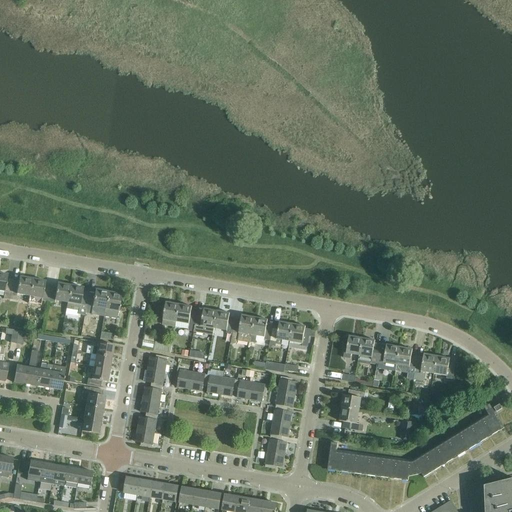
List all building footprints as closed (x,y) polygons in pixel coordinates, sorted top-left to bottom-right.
[(10,295),(12,280),(6,278),(7,275),(0,273),(0,291),(4,292),(4,294),(10,295)] [(29,296),(32,279),(19,277),(18,281),(12,280),(10,295),(15,296),(16,294),(29,296)] [(47,302),(50,286),(44,285),(45,282),(32,279),(29,296),(42,299),(41,301),(47,302)] [(67,303),(70,286),(57,284),(56,287),(50,286),(47,302),(53,303),(54,301),(67,303)] [(70,286),(67,303),(66,309),(78,312),(78,315),(84,316),(84,313),(88,293),(82,292),(83,288),(70,286)] [(105,310),(108,293),(95,291),(94,294),(88,293),(84,313),(96,315),(97,309),(105,310)] [(108,293),(105,310),(103,317),(116,319),(120,295),(108,293)] [(175,322),(178,305),(165,302),(162,319),(161,325),(174,327),(175,322)] [(187,331),(193,332),(197,311),(190,310),(191,307),(178,305),(175,322),(174,327),(187,329),(187,331)] [(212,335),(213,328),(216,311),(203,309),(203,312),(197,311),(193,332),(212,335)] [(226,333),(232,334),(235,318),(228,317),(229,313),(216,311),(213,328),(226,331),(226,333)] [(249,343),(250,343),(254,318),(241,316),(240,319),(235,318),(232,334),(230,343),(236,344),(237,341),(249,344),(249,343)] [(264,339),(270,340),(272,325),(266,324),(267,320),(254,318),(250,343),(255,344),(256,336),(264,337),(264,339)] [(272,325),(270,340),(269,345),(280,347),(281,340),(289,342),(292,325),(279,322),(278,326),(272,325)] [(305,327),(292,325),(289,342),(302,344),(305,327)] [(10,343),(16,344),(18,332),(6,330),(5,334),(11,336),(10,343)] [(24,333),(18,332),(16,344),(22,345),(24,333)] [(100,338),(112,341),(113,335),(101,333),(100,338)] [(350,355),(358,356),(361,339),(349,337),(346,354),(344,353),(343,358),(350,359),(350,355)] [(358,361),(377,364),(379,348),(374,347),(375,341),(361,339),(358,356),(358,361)] [(153,350),(170,353),(171,344),(154,341),(153,350)] [(92,354),(95,355),(112,358),(114,346),(98,343),(97,348),(93,347),(92,354)] [(385,349),(379,348),(377,364),(376,368),(395,372),(399,348),(386,345),(385,349)] [(406,379),(413,380),(417,357),(411,356),(412,350),(399,348),(395,372),(407,374),(406,379)] [(25,385),(37,387),(40,370),(36,369),(39,352),(31,351),(28,368),(25,385)] [(417,357),(413,380),(424,382),(426,373),(434,374),(437,357),(423,354),(423,358),(417,357)] [(95,355),(93,368),(110,370),(112,358),(95,355)] [(0,356),(0,380),(5,382),(8,364),(1,363),(2,357),(0,356)] [(150,358),(148,370),(165,373),(167,358),(155,356),(155,359),(150,358)] [(449,359),(437,357),(434,374),(446,376),(446,379),(452,380),(454,364),(449,363),(449,359)] [(37,387),(49,389),(53,366),(41,364),(40,370),(37,387)] [(284,370),(297,373),(298,367),(285,364),(284,370)] [(13,383),(25,385),(28,368),(16,366),(13,383)] [(53,366),(49,389),(61,391),(65,368),(53,366)] [(110,370),(93,368),(91,379),(87,379),(86,386),(100,388),(102,381),(108,382),(110,370)] [(151,384),(150,386),(162,388),(165,373),(148,370),(145,383),(151,384)] [(177,388),(189,390),(192,373),(177,371),(175,381),(178,382),(177,388)] [(247,371),(246,377),(250,377),(249,383),(252,384),(253,384),(255,372),(247,371)] [(202,386),(205,387),(207,376),(192,373),(189,390),(201,392),(202,386)] [(341,381),(354,383),(355,377),(342,374),(341,381)] [(207,393),(219,396),(222,379),(207,376),(205,387),(208,387),(207,393)] [(280,377),(277,393),(294,396),(296,383),(291,382),(292,379),(280,377)] [(233,392),(235,393),(237,381),(222,379),(219,396),(231,398),(233,392)] [(237,398),(249,401),(252,384),(249,383),(237,381),(235,393),(238,393),(237,398)] [(252,384),(249,401),(261,403),(262,397),(265,398),(267,387),(253,384),(252,384)] [(145,388),(143,400),(159,403),(162,388),(150,386),(150,389),(145,388)] [(87,401),(86,407),(103,410),(105,397),(100,396),(101,390),(83,387),(81,400),(87,401)] [(343,396),(341,408),(359,412),(361,399),(363,399),(364,393),(348,390),(347,396),(343,396)] [(277,393),(275,408),(286,410),(287,408),(292,409),(294,396),(277,393)] [(146,414),(145,416),(157,418),(159,403),(143,400),(140,413),(146,414)] [(469,449),(476,445),(480,442),(488,438),(492,435),(496,433),(499,431),(502,429),(503,428),(496,416),(495,414),(502,410),(500,406),(494,409),(492,410),(489,405),(484,408),(489,417),(414,462),(410,463),(336,454),(338,444),(331,444),(327,470),(336,471),(336,469),(340,470),(340,472),(348,473),(349,471),(354,471),(354,474),(362,475),(363,473),(367,473),(367,475),(375,476),(375,474),(380,475),(380,477),(388,478),(389,476),(394,477),(393,479),(401,480),(401,478),(407,478),(406,481),(408,481),(408,477),(421,474),(423,477),(431,473),(435,470),(442,466),(446,463),(453,459),(458,456),(465,452),(469,449)] [(86,407),(84,419),(101,422),(103,410),(86,407)] [(275,408),(272,423),(289,426),(291,413),(286,413),(286,410),(275,408)] [(359,412),(341,408),(339,421),(343,422),(342,428),(358,431),(359,425),(356,424),(359,412)] [(67,416),(61,415),(58,428),(65,429),(67,416)] [(140,418),(137,430),(154,433),(157,418),(145,416),(145,419),(140,418)] [(101,422),(84,419),(82,432),(99,435),(101,422)] [(418,424),(404,422),(401,440),(410,442),(412,429),(417,430),(418,424)] [(272,423),(270,438),(281,440),(282,438),(287,438),(289,426),(272,423)] [(154,433),(137,430),(135,443),(141,444),(140,447),(152,449),(154,433)] [(270,438),(267,453),(283,456),(286,443),(281,442),(281,440),(270,438)] [(283,456),(267,453),(265,468),(276,470),(276,468),(281,469),(283,456)] [(0,456),(0,457),(0,477),(8,478),(8,476),(11,477),(12,472),(10,472),(13,458),(0,456)] [(27,475),(40,477),(42,463),(30,461),(27,475)] [(52,480),(55,466),(42,463),(40,477),(39,481),(52,483),(52,480)] [(64,482),(67,468),(55,466),(52,480),(52,483),(64,485),(64,482)] [(64,482),(77,484),(80,470),(67,468),(64,482)] [(80,470),(77,484),(89,486),(92,472),(80,470)] [(124,493),(137,495),(139,481),(126,478),(124,493)] [(510,511),(511,511),(511,479),(484,487),(485,511),(510,511)] [(137,495),(150,497),(152,483),(139,481),(137,495)] [(150,497),(162,500),(165,485),(152,483),(150,497)] [(12,499),(19,500),(21,486),(15,485),(12,499)] [(165,485),(162,500),(175,502),(178,487),(165,485)] [(180,503),(192,505),(195,490),(183,488),(180,503)] [(192,505),(205,507),(208,493),(195,490),(192,505)] [(208,493),(205,507),(218,510),(221,495),(208,493)] [(222,510),(231,511),(235,511),(238,498),(225,496),(222,510)] [(235,511),(248,511),(250,500),(238,498),(235,511)] [(248,511),(261,511),(263,503),(250,500),(248,511)] [(457,511),(451,501),(433,511),(457,511)] [(263,503),(261,511),(274,511),(276,505),(263,503)]
